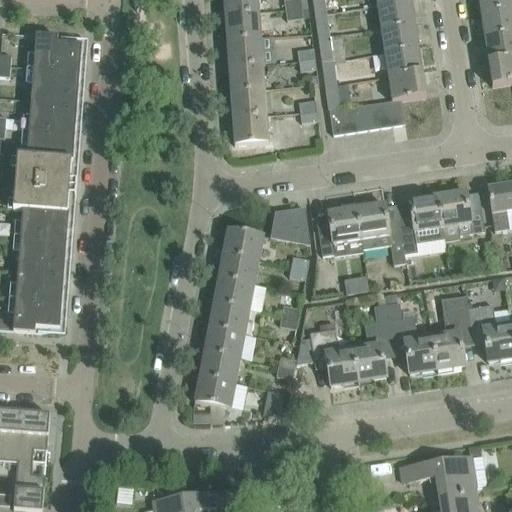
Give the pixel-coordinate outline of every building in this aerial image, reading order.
[(257,16),(257,15),(256,0),(224,0),(225,18),(257,16)] [(312,0),(315,18),(325,17),(322,0),(312,0)] [(376,0),(377,9),(410,4),(409,0),(376,0)] [(478,0),(481,16),(511,10),(511,4),(511,0),(478,0)] [(285,13),(301,11),(300,1),(284,4),(285,13)] [(381,33),(414,28),(410,4),(377,9),(381,33)] [(511,36),(511,10),(481,16),(485,41),(511,36)] [(301,11),(285,13),(287,23),(302,21),(301,11)] [(227,44),(259,42),(257,16),(225,18),(227,44)] [(337,17),(325,18),(325,17),(315,18),(319,42),(329,40),(328,37),(339,35),(337,17)] [(385,56),(417,51),(414,28),(381,33),(385,56)] [(488,63),(511,59),(511,36),(485,41),(488,63)] [(57,40),(35,38),(26,160),(17,159),(12,213),(22,214),(12,335),(34,337),(35,331),(59,332),(68,216),(67,216),(68,197),(74,197),(74,198),(75,198),(76,183),(75,183),(75,184),(69,184),(71,164),(72,164),(81,48),(57,46),(57,40)] [(322,65),(332,64),(329,40),(319,42),(322,65)] [(229,70),(261,68),(259,42),(227,44),(229,70)] [(388,80),(421,75),(417,51),(385,56),(388,80)] [(298,64),(314,62),(313,53),(297,55),(298,64)] [(0,58),(0,69),(10,70),(11,59),(0,58)] [(511,59),(488,63),(492,89),(511,86),(511,59)] [(298,64),(300,75),(315,73),(314,62),(298,64)] [(325,89),(335,88),(332,64),(322,65),(325,89)] [(231,96),(263,93),(261,68),(229,70),(231,96)] [(0,69),(0,80),(9,81),(10,70),(0,69)] [(425,100),(421,75),(388,80),(392,104),(401,102),(401,103),(425,100)] [(339,112),(335,88),(325,89),(329,113),(339,112)] [(233,122),(265,119),(263,93),(231,96),(233,122)] [(404,128),(401,103),(401,102),(392,104),(388,104),(392,130),(404,128)] [(380,132),(392,130),(388,104),(377,106),(380,132)] [(299,116),(315,114),(314,105),(298,107),(299,116)] [(369,133),(380,132),(377,106),(365,108),(369,133)] [(357,135),(369,133),(365,108),(353,110),(357,135)] [(345,137),(357,135),(353,110),(341,112),(345,137)] [(345,137),(341,112),(339,112),(329,113),(330,119),(333,139),(345,137)] [(301,127),(317,125),(315,114),(299,116),(301,127)] [(265,119),(233,122),(235,148),(267,146),(265,119)] [(511,187),(486,192),(489,211),(490,218),(493,235),(511,231),(511,187)] [(465,195),(437,199),(442,231),(458,229),(459,239),(472,237),(484,236),(483,224),(479,205),(467,206),(465,195)] [(411,215),(398,217),(405,260),(417,258),(416,250),(444,246),(442,231),(437,199),(409,203),(411,215)] [(384,207),(356,211),(360,244),(361,244),(362,253),(390,248),(390,250),(393,267),(405,265),(405,260),(398,217),(386,219),(384,207)] [(329,228),(317,230),(320,249),(322,260),(335,258),(333,248),(360,244),(356,211),(328,216),(329,228)] [(310,249),(307,232),(304,212),(275,216),(270,242),(310,249)] [(223,258),(258,265),(262,239),(228,233),(223,258)] [(253,289),(258,265),(223,258),(219,283),(253,289)] [(291,271),(306,274),(308,264),(292,261),(291,271)] [(494,273),(493,264),(485,265),(486,274),(494,273)] [(304,284),(306,274),(291,271),(289,281),(304,284)] [(503,281),(491,283),(493,294),(505,292),(503,281)] [(248,314),(253,289),(219,283),(214,307),(248,314)] [(471,342),(467,313),(465,300),(442,303),(447,338),(431,340),(436,374),(464,370),(460,343),(471,342)] [(244,338),(248,314),(214,307),(209,332),(244,338)] [(414,322),(401,324),(399,307),(387,309),(394,354),(405,352),(409,378),(436,374),(431,340),(417,342),(414,322)] [(381,355),(394,354),(387,309),(373,311),(376,328),(365,329),(368,350),(352,352),(357,386),(385,382),(381,355)] [(508,313),(493,315),(492,309),(467,313),(471,342),(484,340),(488,366),(511,362),(511,328),(508,313)] [(281,320),(297,323),(299,313),(283,310),(281,320)] [(295,333),(297,323),(281,320),(279,330),(295,333)] [(239,363),(244,338),(209,332),(204,356),(239,363)] [(357,386),(352,352),(339,354),(336,333),(309,337),(310,342),(301,344),(296,369),(326,364),(330,390),(357,386)] [(234,388),(239,363),(204,356),(200,381),(234,388)] [(277,371),(293,374),(295,363),(279,360),(277,371)] [(291,383),(293,374),(277,371),(276,380),(291,383)] [(230,413),(234,388),(200,381),(195,406),(230,413)] [(279,422),(280,416),(283,397),(267,394),(263,419),(279,422)] [(200,419),(217,422),(219,413),(202,410),(200,419)] [(22,416),(0,413),(0,464),(17,466),(18,464),(22,416)] [(49,418),(22,416),(18,464),(32,465),(33,453),(46,454),(49,418)] [(475,495),(474,491),(486,489),(482,460),(470,462),(469,461),(401,472),(403,487),(436,482),(439,500),(475,495)] [(18,464),(17,466),(13,511),(41,511),(45,479),(31,478),(32,465),(18,464)] [(154,511),(210,511),(225,510),(222,495),(153,505),(154,511)] [(477,511),(475,495),(439,500),(441,511),(477,511)] [(10,499),(0,497),(0,509),(9,511),(10,499)]
